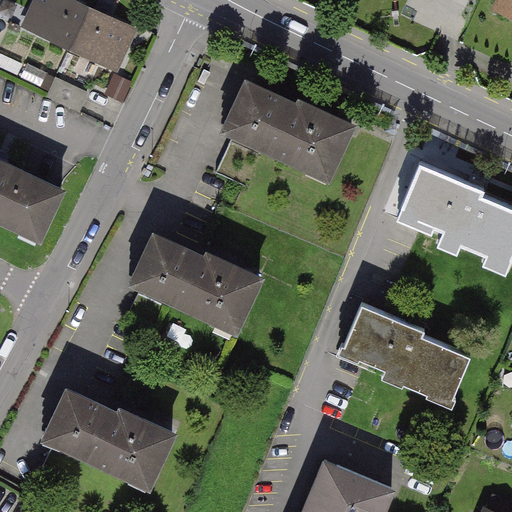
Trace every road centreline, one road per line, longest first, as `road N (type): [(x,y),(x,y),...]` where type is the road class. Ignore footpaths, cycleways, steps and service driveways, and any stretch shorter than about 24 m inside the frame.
road 1 (residential): [(200,0),(47,306)]
road 2 (primary): [(223,0),(511,136)]
